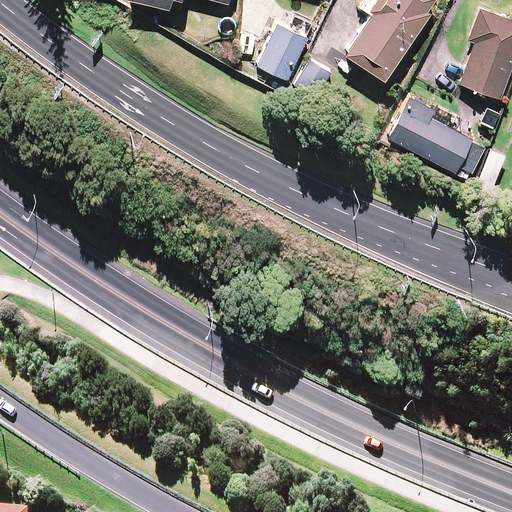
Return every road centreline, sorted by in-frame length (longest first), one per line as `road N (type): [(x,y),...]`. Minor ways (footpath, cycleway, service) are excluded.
road 1 (primary): [(0,2),(194,140),(327,208),(511,284)]
road 2 (secondary): [(511,495),(250,377),(0,220)]
road 3 (unknown): [(511,224),(346,150),(276,104),(274,92)]
road 4 (primary): [(175,511),(0,402)]
